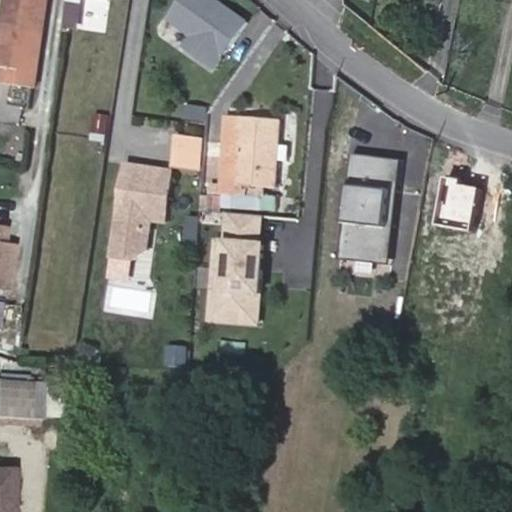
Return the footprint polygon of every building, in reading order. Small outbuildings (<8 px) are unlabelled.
[(10,0),(11,1),(15,1),(13,22),(46,26),(49,0),(10,0)] [(216,69),(249,22),(218,0),(181,0),(169,17),(194,35),(185,47),(216,69)] [(5,40),(1,67),(6,67),(4,83),(36,87),(46,26),(13,22),(10,41),(5,40)] [(245,119),(229,119),(225,185),(241,186),(245,119)] [(276,189),(280,122),(245,119),(241,186),(252,187),(252,196),(267,197),(267,188),(276,189)] [(392,261),(403,164),(354,158),(343,256),(392,261)] [(115,256),(130,163),(126,162),(112,255),(115,256)] [(167,221),(174,170),(130,163),(115,256),(134,259),(148,248),(152,226),(144,225),(145,217),(167,221)] [(219,204),(220,191),(201,189),(200,203),(219,204)] [(257,294),(259,267),(252,267),(252,255),(260,256),(261,243),(256,242),(258,213),(228,211),(226,240),(217,239),(213,288),(222,288),(220,312),(239,314),(243,307),(245,293),(257,294)] [(152,226),(153,219),(145,217),(144,225),(152,226)] [(0,226),(0,288),(8,290),(15,245),(3,244),(6,227),(0,226)] [(463,330),(480,251),(433,241),(416,320),(463,330)] [(220,312),(222,288),(213,288),(211,316),(255,320),(257,294),(245,293),(243,307),(239,314),(220,312)] [(88,350),(100,352),(105,323),(92,320),(88,350)] [(310,322),(290,323),(291,340),(311,338),(310,322)] [(105,323),(100,352),(117,354),(121,326),(105,323)] [(167,364),(187,366),(189,346),(169,345),(167,364)] [(42,384),(2,380),(0,401),(0,410),(39,414),(42,384)] [(0,511),(16,511),(17,456),(0,455),(0,511)]
